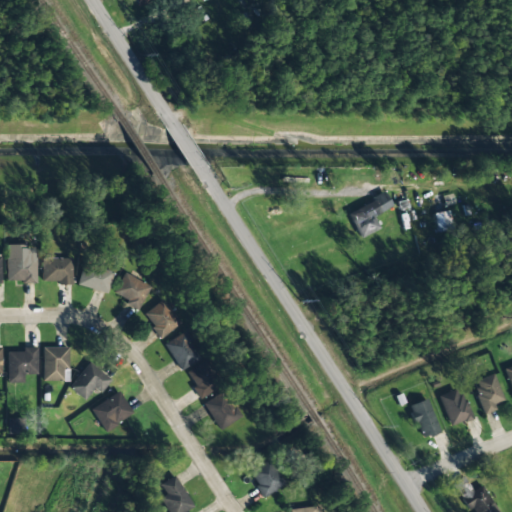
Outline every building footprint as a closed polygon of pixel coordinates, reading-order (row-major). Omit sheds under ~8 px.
[(346,211),(357,238),(379,229),(373,215),(391,208),(385,194),(346,211)] [(435,232),(450,229),(447,211),(432,213),(435,232)] [(35,258),(5,257),(5,282),(34,282),(35,258)] [(71,285),(70,258),(40,258),(41,282),(57,282),(57,285),(71,285)] [(76,285),(105,294),(112,272),(83,263),(76,285)] [(126,301),(124,304),(136,311),(149,287),(123,273),(112,293),(126,301)] [(160,339),(180,323),(161,299),(141,315),(160,339)] [(180,371),(199,358),(182,332),(163,344),(180,371)] [(5,352),(6,383),(23,383),(23,375),(37,374),(36,347),(22,348),(22,351),(5,352)] [(67,348),(41,348),(42,381),(62,381),(62,369),(67,369),(67,348)] [(110,381),(89,362),(67,386),(82,400),(92,389),(97,394),(110,381)] [(198,399),(218,388),(203,362),(186,371),(194,386),(191,388),(198,399)] [(511,365),(503,369),(511,393),(511,365)] [(481,415),(495,412),(493,404),(501,402),(494,374),(473,379),(481,415)] [(449,426),(470,418),(458,388),(437,396),(449,426)] [(132,414),(117,391),(89,409),(104,432),(132,414)] [(237,420),(224,392),(203,402),(216,430),(237,420)] [(421,439),(439,433),(426,399),(408,405),(421,439)] [(7,434),(23,434),(23,419),(7,418),(7,434)] [(248,470),(261,497),(283,487),(270,460),(248,470)] [(159,485),(165,494),(159,498),(167,511),(184,511),(193,506),(173,476),(159,485)] [(453,481),(467,511),(494,511),(482,485),(470,491),(464,476),(453,481)]
